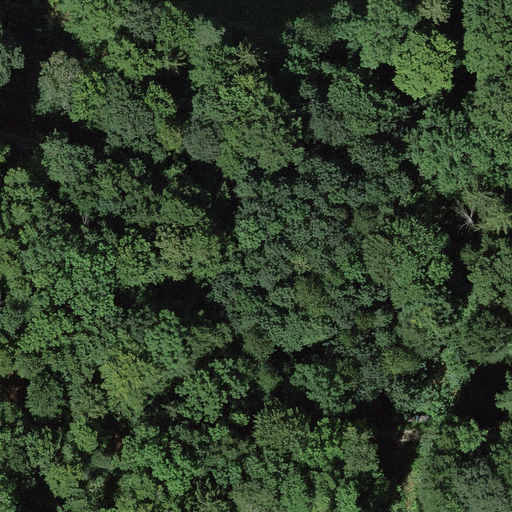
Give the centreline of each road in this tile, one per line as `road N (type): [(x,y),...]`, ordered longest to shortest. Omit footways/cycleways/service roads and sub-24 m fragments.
road 1 (track): [(511,73),(447,119),(382,151),(212,178),(102,164),(0,138)]
road 2 (track): [(0,434),(511,423)]
